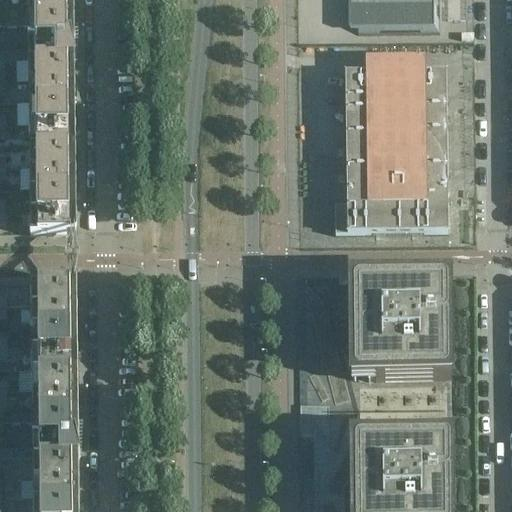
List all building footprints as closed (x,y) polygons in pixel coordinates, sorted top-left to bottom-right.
[(0,0),(0,11),(9,12),(8,0),(0,0)] [(74,28),(74,0),(27,0),(27,21),(35,21),(43,21),(51,21),(59,21),(67,21),(67,30),(67,32),(74,31),(74,28)] [(357,0),(358,37),(440,37),(439,0),(357,0)] [(12,30),(11,21),(3,21),(4,30),(12,30)] [(20,30),(19,21),(11,21),(12,30),(20,30)] [(28,30),(27,21),(19,21),(20,30),(28,30)] [(36,30),(35,21),(27,21),(28,30),(36,30)] [(43,30),(43,21),(35,21),(36,30),(43,30)] [(51,30),(51,21),(43,21),(43,30),(51,30)] [(59,30),(59,21),(51,21),(51,30),(59,30)] [(67,30),(67,21),(59,21),(59,30),(67,30)] [(75,28),(74,28),(74,31),(67,32),(67,30),(59,30),(51,30),(43,30),(36,30),(28,30),(28,55),(36,55),(44,55),(52,55),(60,55),(68,55),(68,64),(68,65),(75,65),(75,28)] [(12,64),(12,55),(4,55),(4,64),(12,64)] [(20,64),(20,55),(12,55),(12,64),(20,64)] [(28,64),(28,55),(20,55),(20,64),(28,64)] [(36,64),(36,55),(28,55),(28,64),(36,64)] [(44,64),(44,55),(36,55),(36,64),(44,64)] [(52,64),(52,55),(44,55),(44,64),(52,64)] [(60,64),(60,55),(52,55),(52,64),(60,64)] [(68,64),(68,55),(60,55),(60,64),(68,64)] [(75,85),(75,65),(68,65),(68,64),(60,64),(52,64),(44,64),(36,64),(28,64),(28,86),(75,85)] [(448,237),(446,77),(345,78),(347,210),(335,210),(335,239),(448,237)] [(75,107),(75,85),(28,86),(28,107),(75,107)] [(75,129),(75,107),(28,107),(29,129),(75,129)] [(76,151),(75,129),(29,129),(29,151),(76,151)] [(76,172),(76,151),(29,151),(29,173),(76,172)] [(76,194),(76,172),(29,173),(29,194),(76,194)] [(76,216),(76,194),(29,194),(30,216),(76,216)] [(77,238),(76,216),(30,216),(30,239),(70,238),(77,238)] [(451,442),(450,384),(451,384),(450,286),(451,286),(451,284),(340,285),(340,287),(306,287),(306,279),(298,279),(300,437),(314,437),(314,511),(452,511),(452,442),(451,442)] [(77,309),(77,287),(70,287),(70,286),(69,286),(30,287),(31,309),(77,309)] [(77,330),(77,309),(31,309),(31,331),(77,330)] [(78,352),(77,330),(31,331),(31,353),(78,352)] [(78,374),(78,352),(31,353),(31,374),(78,374)] [(78,396),(78,374),(31,374),(31,396),(78,396)] [(78,425),(78,396),(31,396),(32,418),(40,418),(48,418),(56,418),(64,418),(72,418),(72,427),(78,427),(78,425)] [(15,427),(15,418),(7,418),(7,427),(15,427)] [(24,427),(23,418),(15,418),(15,427),(24,427)] [(32,427),(32,418),(23,418),(24,427),(32,427)] [(40,427),(40,418),(32,418),(32,427),(40,427)] [(48,427),(48,418),(40,418),(40,427),(48,427)] [(56,427),(56,418),(48,418),(48,427),(56,427)] [(64,427),(64,418),(56,418),(56,427),(64,427)] [(72,427),(72,418),(64,418),(64,427),(72,427)] [(79,425),(78,425),(78,427),(72,427),(64,427),(56,427),(48,427),(40,427),(32,427),(32,452),(40,452),(48,452),(56,452),(64,452),(72,451),(79,451),(79,425)] [(72,461),(72,451),(64,452),(64,461),(72,461)] [(16,461),(16,452),(7,452),(8,461),(16,461)] [(24,461),(24,452),(16,452),(16,461),(24,461)] [(32,461),(32,452),(24,452),(24,461),(32,461)] [(40,461),(40,452),(32,452),(32,461),(40,461)] [(48,461),(48,452),(40,452),(40,461),(48,461)] [(56,461),(56,452),(48,452),(48,461),(56,461)] [(64,461),(64,452),(56,452),(56,461),(64,461)] [(79,482),(79,462),(72,462),(72,461),(64,461),(56,461),(48,461),(40,461),(32,461),(32,483),(79,482)] [(14,483),(13,471),(4,471),(4,483),(14,483)] [(79,504),(79,482),(32,483),(33,504),(79,504)] [(14,495),(14,483),(4,483),(5,495),(14,495)]
